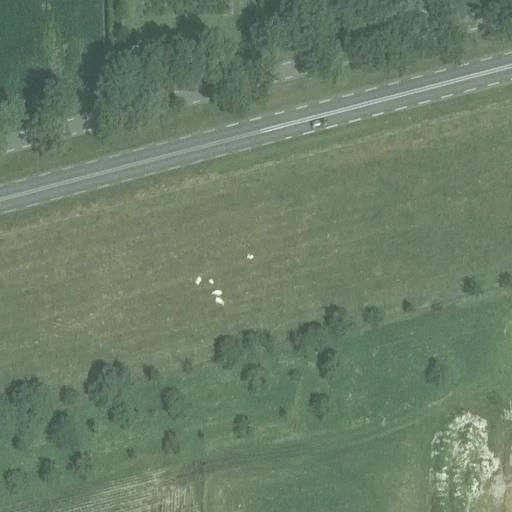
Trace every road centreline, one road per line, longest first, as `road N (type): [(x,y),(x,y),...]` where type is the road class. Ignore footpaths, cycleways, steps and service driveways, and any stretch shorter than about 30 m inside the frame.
road 1 (unclassified): [(0,147),(511,12)]
road 2 (primary): [(0,199),(511,68)]
